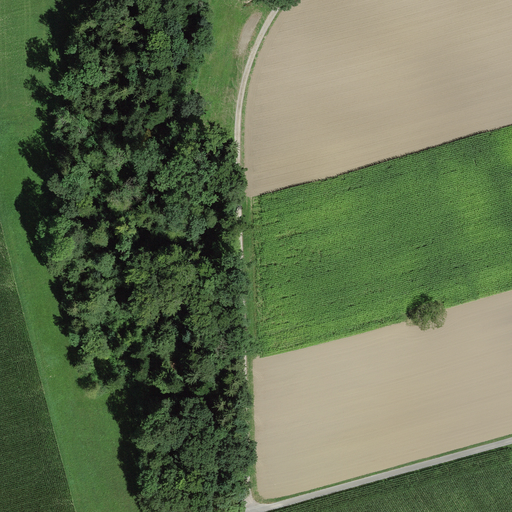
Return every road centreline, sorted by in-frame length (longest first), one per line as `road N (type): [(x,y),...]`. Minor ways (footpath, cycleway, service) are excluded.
road 1 (track): [(284,0),(254,48),(239,109),(248,511)]
road 2 (track): [(511,440),(249,511)]
